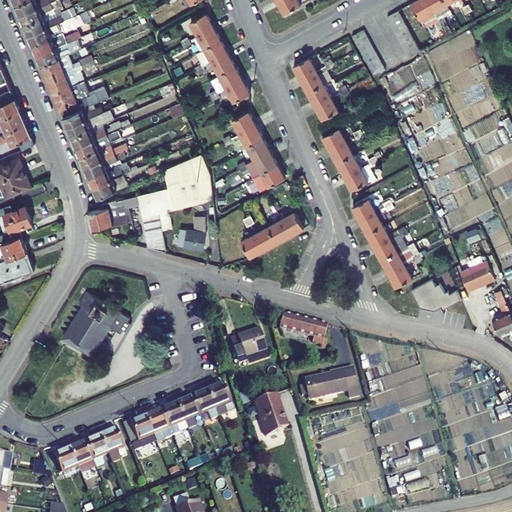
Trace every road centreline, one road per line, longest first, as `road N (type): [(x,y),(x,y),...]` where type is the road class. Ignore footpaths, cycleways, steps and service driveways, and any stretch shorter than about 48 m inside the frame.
road 1 (residential): [(0,413),(31,430),(54,430),(184,374),(188,353),(162,268)]
road 2 (residential): [(77,246),(70,188),(0,18)]
road 3 (residential): [(263,58),(333,227)]
road 4 (residential): [(0,386),(77,246)]
road 5 (residential): [(372,321),(482,346),(511,366)]
road 6 (residential): [(162,268),(297,302)]
road 7 (residential): [(263,58),(371,0)]
